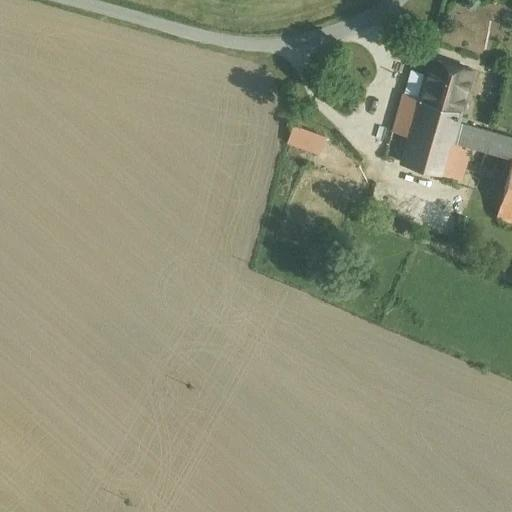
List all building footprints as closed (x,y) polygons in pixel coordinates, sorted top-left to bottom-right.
[(472,68),(431,57),(426,74),(419,97),(419,98),(460,110),(472,68)] [(419,97),(426,74),(410,70),(403,93),(419,97)] [(511,136),(457,121),(460,110),(419,98),(419,97),(403,93),(393,129),(409,134),(401,161),(462,178),(471,146),(511,158),(511,136)] [(324,136),(294,124),(288,141),(318,152),(324,136)] [(511,159),(499,203),(511,207),(511,159)] [(511,207),(499,203),(496,216),(511,220),(511,207)]
